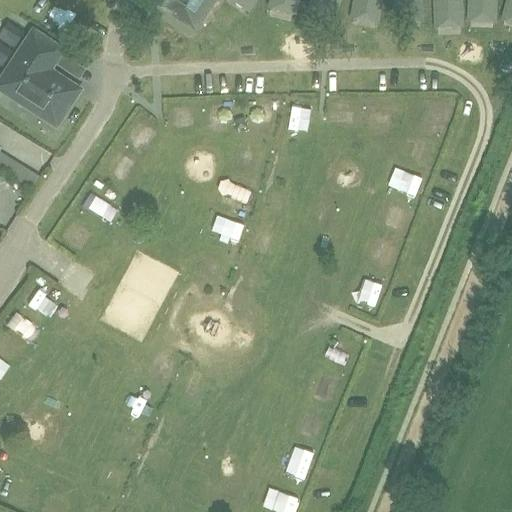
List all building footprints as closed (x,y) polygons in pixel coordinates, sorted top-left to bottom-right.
[(196,30),(216,0),(168,0),(163,7),(196,30)] [(306,0),(243,0),(246,43),(269,42),(270,47),(310,44),(306,0)] [(22,36),(12,29),(5,39),(15,46),(22,36)] [(0,85),(0,86),(35,109),(39,102),(62,117),(71,102),(68,100),(74,90),(55,78),(58,74),(51,70),(62,53),(34,34),(0,85)] [(10,55),(0,48),(0,62),(3,65),(10,55)] [(214,123),(234,123),(234,103),(214,103),(214,123)] [(197,138),(196,107),(181,108),(182,139),(197,138)] [(141,145),(149,126),(135,120),(126,139),(141,145)] [(34,190),(42,178),(10,156),(2,167),(34,190)] [(233,200),(253,205),(259,183),(238,178),(233,200)] [(243,243),(249,223),(230,217),(223,237),(243,243)] [(395,271),(401,248),(381,242),(374,265),(395,271)] [(248,260),(238,282),(259,291),(269,269),(248,260)] [(379,306),(387,284),(368,277),(360,298),(379,306)] [(326,371),(321,390),(340,396),(346,377),(326,371)] [(186,378),(177,397),(198,407),(207,387),(186,378)] [(176,416),(176,433),(187,433),(187,416),(176,416)] [(294,488),(289,511),(300,511),(305,491),(294,488)] [(63,511),(67,499),(50,495),(45,511),(63,511)]
